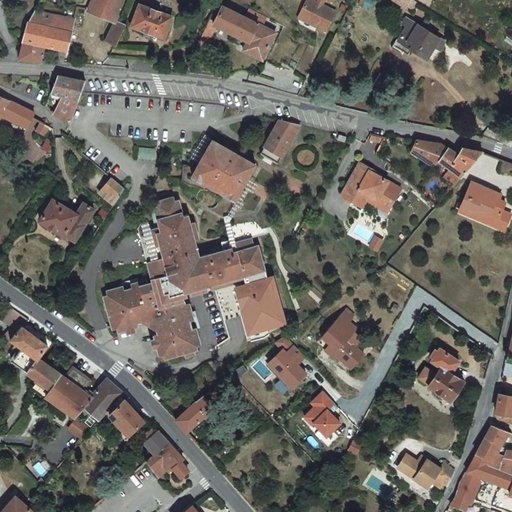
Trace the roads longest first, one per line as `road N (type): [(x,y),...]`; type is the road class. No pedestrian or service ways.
road 1 (unclassified): [(20,66),(210,81),(508,154)]
road 2 (secondary): [(0,288),(123,378),(213,476)]
road 3 (unclassified): [(440,511),(478,432),(511,296)]
